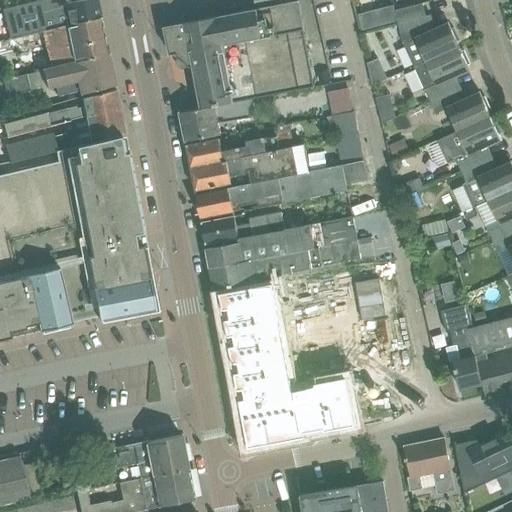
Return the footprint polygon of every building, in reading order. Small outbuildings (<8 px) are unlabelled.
[(12,7),(4,9),(8,25),(11,39),(12,41),(101,17),(97,0),(89,0),(60,7),(59,3),(54,4),(52,0),(41,0),(37,1),(12,7)] [(173,55),(173,56),(243,44),(242,42),(304,30),(299,2),(165,28),(170,56),(173,55)] [(423,4),(395,11),(399,24),(427,17),(423,4)] [(12,41),(0,43),(0,55),(35,47),(46,44),(52,68),(58,66),(74,62),(109,55),(101,17),(12,41)] [(427,17),(399,24),(404,45),(406,44),(415,67),(460,47),(458,42),(460,41),(454,28),(452,29),(449,22),(448,23),(448,24),(430,32),(427,17)] [(196,86),(201,108),(254,99),(315,87),(304,30),(242,42),(243,44),(173,56),(173,57),(175,59),(179,58),(177,64),(180,69),(185,70),(190,67),(191,69),(193,74),(196,86)] [(460,47),(415,67),(425,90),(430,102),(457,90),(452,79),(469,71),(470,72),(471,72),(468,65),(470,64),(464,51),(462,52),(460,47)] [(52,68),(45,70),(45,71),(46,76),(48,88),(53,87),(56,86),(58,96),(81,91),(81,93),(115,86),(109,55),(74,62),(58,66),(52,68)] [(371,82),(384,78),(377,58),(365,62),(371,82)] [(27,75),(15,78),(3,81),(7,97),(30,92),(27,75)] [(348,88),(328,93),(333,116),(353,112),(348,88)] [(71,122),(87,118),(120,109),(116,90),(82,97),(85,107),(77,109),(77,107),(21,121),(6,125),(9,139),(71,122)] [(457,90),(430,102),(436,115),(448,109),(458,132),(491,117),(489,111),(491,111),(485,97),(483,98),(480,92),(479,92),(479,94),(462,101),(457,90)] [(187,142),(221,135),(219,125),(257,118),(254,99),(201,108),(181,112),(187,142)] [(66,134),(25,144),(29,157),(125,134),(120,109),(87,118),(90,132),(83,134),(82,130),(66,134)] [(394,109),(379,113),(382,124),(396,118),(394,109)] [(338,139),(359,134),(355,112),(353,112),(333,116),(327,118),(330,130),(336,129),(338,139)] [(458,132),(438,141),(448,163),(456,160),(462,172),(488,160),(483,149),(501,141),(501,142),(502,141),(499,135),(502,134),(496,121),(494,122),(491,117),(458,132)] [(277,137),(248,143),(243,144),(242,142),(233,144),(234,150),(222,152),(220,140),(187,146),(192,168),(294,148),(289,125),(275,128),(277,137)] [(343,167),(365,162),(359,134),(338,139),(343,167)] [(102,319),(154,309),(143,248),(147,247),(128,152),(124,153),(124,150),(122,138),(121,136),(56,151),(58,162),(0,175),(0,339),(39,330),(39,331),(42,330),(69,324),(72,323),(72,322),(98,316),(99,320),(102,319)] [(404,140),(390,146),(395,158),(410,152),(404,140)] [(252,184),(311,173),(306,146),(294,148),(192,168),(197,192),(207,190),(232,185),(231,178),(250,174),(252,184)] [(488,160),(462,172),(467,183),(463,184),(473,209),(489,201),(511,190),(511,162),(511,161),(510,162),(511,163),(493,171),(488,160)] [(343,167),(311,173),(252,184),(250,174),(231,178),(232,185),(207,190),(208,194),(197,196),(201,218),(202,218),(241,211),(241,207),(259,203),(260,209),(348,190),(347,185),(369,180),(365,162),(343,167)] [(416,191),(418,191),(414,181),(400,187),(404,197),(416,191)] [(499,224),(487,229),(493,241),(511,232),(511,190),(489,201),(499,224)] [(416,191),(404,197),(410,211),(422,206),(416,191)] [(206,245),(240,238),(285,230),(283,214),(250,220),(251,225),(238,227),(236,216),(203,222),(202,223),(206,245)] [(354,217),(285,230),(240,238),(241,242),(207,249),(211,270),(358,241),(354,217)] [(407,228),(409,240),(421,237),(419,225),(407,228)] [(511,232),(493,241),(498,253),(510,248),(511,251),(511,232)] [(448,234),(433,238),(436,250),(451,246),(448,234)] [(358,241),(211,270),(215,290),(235,286),(258,282),(257,278),(361,259),(358,241)] [(461,243),(453,246),(457,254),(464,251),(461,243)] [(471,267),(468,254),(458,256),(461,269),(471,267)] [(442,303),(456,301),(453,279),(439,281),(442,303)] [(325,290),(324,282),(312,284),(314,292),(325,290)] [(274,283),(221,293),(224,310),(230,308),(232,319),(226,320),(229,336),(235,335),(237,346),(231,347),(234,363),(240,362),(242,372),(236,374),(239,390),(245,389),(247,399),(241,400),(249,442),(250,447),(263,445),(293,439),(303,437),(307,437),(306,432),(325,429),(325,431),(327,430),(329,430),(339,428),(356,425),(348,383),(347,378),(317,383),(316,384),(317,386),(294,391),(274,283)] [(314,292),(312,284),(301,287),(302,294),(314,292)] [(327,297),(325,290),(314,292),(315,299),(327,297)] [(315,299),(314,292),(302,294),(304,302),(315,299)] [(328,305),(327,297),(315,299),(317,307),(328,305)] [(317,307),(315,299),(304,302),(305,309),(317,307)] [(328,305),(317,307),(318,314),(330,312),(328,305)] [(461,391),(484,385),(478,364),(469,329),(474,328),(468,305),(441,311),(447,333),(451,332),(454,346),(458,345),(461,360),(454,362),(461,391)] [(318,314),(317,307),(305,309),(307,317),(318,314)] [(331,320),(330,312),(318,314),(319,322),(331,320)] [(486,313),(476,316),(479,326),(488,323),(486,313)] [(319,322),(318,314),(307,317),(308,324),(319,322)] [(469,329),(478,364),(511,355),(511,317),(474,328),(469,329)] [(332,327),(331,320),(319,322),(321,329),(332,327)] [(321,329),(319,322),(308,324),(309,331),(321,329)] [(334,335),(332,327),(321,329),(322,337),(334,335)] [(322,337),(321,329),(309,331),(311,339),(322,337)] [(335,342),(334,335),(322,337),(324,344),(335,342)] [(324,344),(322,337),(311,339),(312,346),(324,344)] [(337,350),(335,342),(324,344),(325,352),(337,350)] [(325,352),(324,344),(312,346),(314,354),(325,352)] [(338,357),(337,350),(325,352),(327,359),(338,357)] [(327,359),(325,352),(314,354),(315,362),(327,359)] [(511,355),(478,364),(484,385),(486,396),(511,389),(511,355)] [(340,365),(338,357),(327,359),(328,367),(340,365)] [(328,367),(327,359),(315,362),(317,369),(328,367)] [(511,439),(508,431),(481,444),(489,482),(511,472),(511,473),(511,439)] [(181,437),(135,446),(136,452),(120,455),(121,459),(111,461),(113,469),(139,464),(142,479),(188,470),(181,437)] [(445,438),(405,447),(412,477),(408,478),(411,492),(423,489),(421,477),(433,474),(438,495),(456,491),(445,438)] [(489,482),(481,444),(480,439),(457,444),(457,442),(455,443),(465,497),(467,496),(467,493),(489,482)] [(0,505),(30,498),(30,497),(43,494),(36,464),(23,467),(20,458),(0,462),(0,505)] [(119,483),(120,489),(123,501),(111,504),(110,502),(90,506),(86,490),(77,492),(80,511),(136,511),(194,500),(188,470),(142,479),(141,479),(119,483)] [(387,511),(383,482),(303,495),(305,511),(387,511)]
